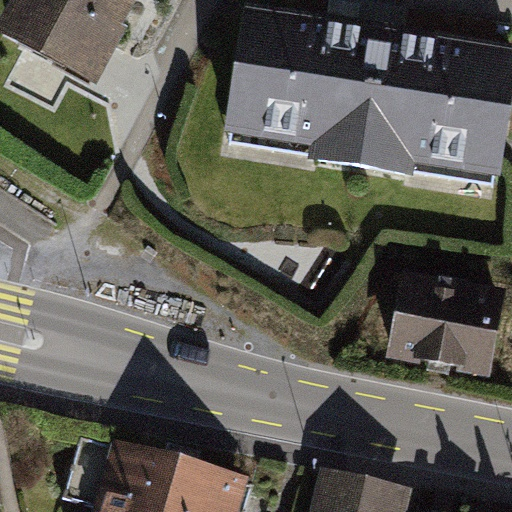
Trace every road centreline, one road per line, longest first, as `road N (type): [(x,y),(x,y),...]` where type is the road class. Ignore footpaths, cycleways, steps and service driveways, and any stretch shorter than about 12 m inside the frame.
road 1 (tertiary): [(0,333),(309,414)]
road 2 (tertiary): [(309,414),(511,451)]
